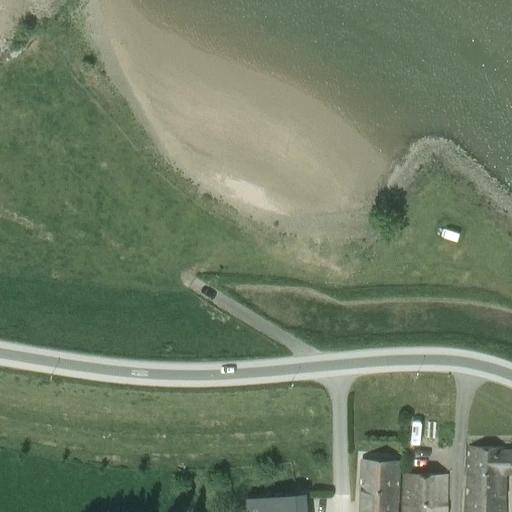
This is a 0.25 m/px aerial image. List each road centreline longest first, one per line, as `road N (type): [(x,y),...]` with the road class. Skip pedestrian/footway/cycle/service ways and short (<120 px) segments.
road 1 (tertiary): [(511,376),(421,360),(147,374),(0,354)]
road 2 (track): [(184,278),(305,355),(311,367)]
